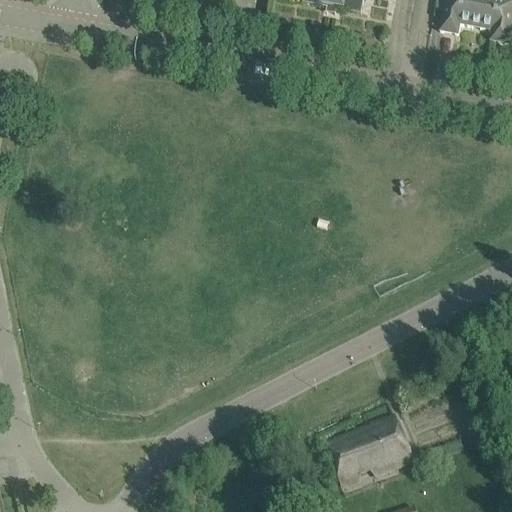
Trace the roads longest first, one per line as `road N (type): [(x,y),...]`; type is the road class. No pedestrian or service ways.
road 1 (unclassified): [(122,511),(152,465),(181,441),(511,271)]
road 2 (tertiary): [(69,26),(511,109)]
road 3 (residential): [(25,444),(0,321)]
